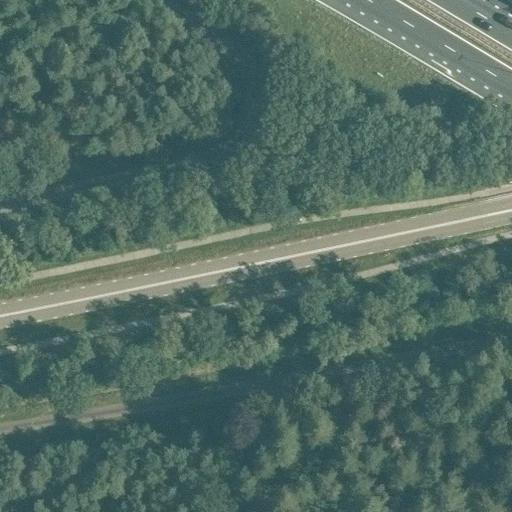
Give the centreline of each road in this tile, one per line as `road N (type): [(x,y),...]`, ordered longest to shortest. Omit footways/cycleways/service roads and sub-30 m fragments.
road 1 (tertiary): [(0,315),(511,209)]
road 2 (unclassified): [(511,338),(0,429)]
road 3 (unclassified): [(160,0),(245,56),(256,101),(238,139),(201,160),(0,206)]
road 4 (motorway): [(363,0),(511,88)]
